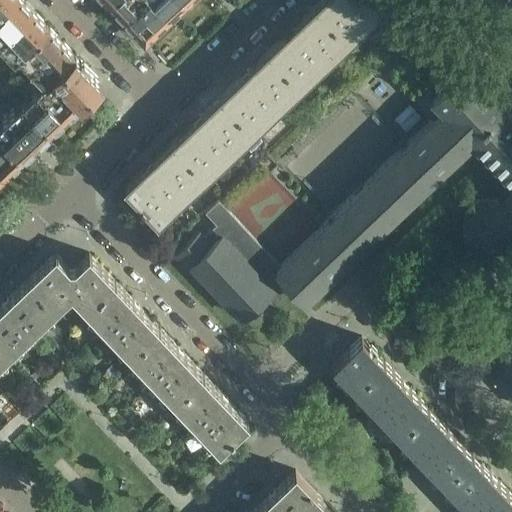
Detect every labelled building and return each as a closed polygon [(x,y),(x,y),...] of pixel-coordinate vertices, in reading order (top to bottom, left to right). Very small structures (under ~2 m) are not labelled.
[(0,0),(0,9),(9,0),(0,0)] [(48,25),(23,0),(9,0),(0,9),(0,36),(17,54),(20,51),(48,25)] [(106,0),(123,17),(140,0),(106,0)] [(145,40),(171,15),(156,0),(140,0),(123,17),(145,40)] [(186,0),(156,0),(171,15),(186,0)] [(347,36),(385,0),(320,0),(316,4),(347,36)] [(300,82),(347,36),(316,4),(269,49),(300,82)] [(77,55),(48,25),(20,51),(27,59),(24,62),(29,68),(33,68),(34,66),(44,77),(55,76),(77,55)] [(252,127),(300,82),(269,49),(221,94),(252,127)] [(101,81),(88,68),(89,67),(89,64),(84,59),(81,59),(80,59),(77,55),(55,76),(80,102),(101,81)] [(304,297),(472,137),(511,178),(511,193),(501,204),(499,201),(479,200),(465,214),(465,233),(478,247),(498,248),(511,234),(511,220),(511,214),(509,212),(511,209),(511,113),(492,92),(493,91),(488,86),(492,84),(485,77),(483,80),(478,75),(477,76),(464,64),(442,85),(437,80),(419,97),(435,115),(281,261),(239,217),(219,236),(211,228),(203,236),(198,232),(177,253),(191,268),(194,266),(242,317),(267,294),(274,301),(292,284),(304,297)] [(78,104),(80,102),(55,76),(44,77),(44,83),(40,87),(39,86),(35,86),(30,91),(33,94),(25,102),(51,129),(54,127),(58,127),(63,122),(63,118),(69,112),(73,113),(78,107),(78,104)] [(0,94),(1,95),(10,86),(6,82),(1,86),(0,87),(0,94)] [(205,172),(252,127),(221,94),(174,140),(205,172)] [(51,129),(25,102),(17,109),(14,106),(1,118),(4,121),(0,125),(0,132),(23,156),(25,154),(29,155),(34,149),(34,146),(40,140),(44,141),(49,135),(49,131),(51,129)] [(23,156),(0,132),(0,178),(12,166),(16,167),(21,162),(20,159),(23,156)] [(156,218),(205,172),(174,140),(125,186),(126,187),(140,201),(140,202),(143,205),(144,205),(155,217),(156,218)] [(116,281),(89,253),(75,266),(69,266),(56,252),(28,278),(56,307),(55,306),(70,291),(87,308),(116,281)] [(0,341),(9,351),(56,307),(28,278),(0,305),(0,341)] [(160,327),(116,281),(87,308),(131,354),(160,327)] [(204,373),(160,327),(131,354),(175,401),(204,373)] [(355,388),(384,360),(362,336),(333,364),(355,388)] [(0,360),(9,351),(0,341),(0,360)] [(428,406),(384,360),(355,388),(399,434),(428,406)] [(248,420),(204,373),(175,401),(219,448),(248,420)] [(502,511),(511,503),(511,494),(481,462),(469,449),(428,406),(399,434),(440,477),(473,511),(502,511)] [(309,511),(323,499),(295,470),(251,511),(309,511)] [(510,511),(511,503),(502,511),(510,511)]
